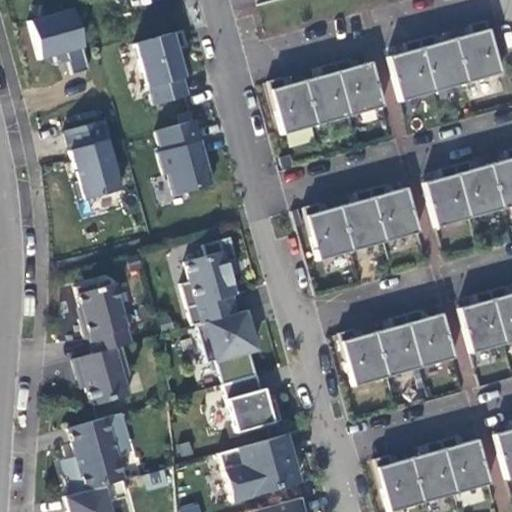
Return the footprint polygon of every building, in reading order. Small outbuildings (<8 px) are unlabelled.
[(69,76),(84,71),(67,10),(25,21),(36,61),(51,57),(54,66),(66,63),(69,76)] [(405,52),(385,58),(398,103),(499,75),(484,21),(468,26),(471,34),(434,44),(431,36),(402,44),(405,52)] [(168,35),(130,45),(146,108),(184,98),(168,35)] [(281,78),(266,82),(280,135),(381,107),(368,62),(349,68),(347,59),(318,68),(320,76),(283,86),(281,78)] [(165,177),(171,198),(210,187),(192,121),(152,133),(158,152),(153,154),(160,178),(165,177)] [(60,133),(79,203),(117,192),(98,123),(60,133)] [(440,178),(421,184),(434,228),(511,206),(511,149),(504,151),(506,160),(469,170),(467,162),(438,170),(440,178)] [(316,204),(301,208),(316,262),(417,233),(404,188),(384,194),(382,185),(353,193),(355,202),(319,212),(316,204)] [(227,238),(200,246),(203,257),(181,263),(187,282),(177,285),(189,327),(194,326),(235,314),(231,296),(236,295),(231,275),(227,276),(224,263),(233,260),(227,238)] [(95,283),(73,289),(82,319),(78,321),(84,340),(87,339),(92,354),(119,346),(130,344),(125,328),(128,328),(121,305),(119,306),(113,285),(97,290),(95,283)] [(476,304),(456,310),(469,354),(511,342),(511,293),(505,296),(502,287),(473,296),(476,304)] [(213,361),(220,385),(253,376),(247,352),(244,342),(250,340),(248,331),(252,329),(247,310),(235,314),(194,326),(205,364),(213,361)] [(351,330),(336,334),(351,387),(452,359),(440,314),(420,320),(418,311),(389,319),(391,328),(354,338),(351,330)] [(250,340),(244,342),(247,352),(253,350),(250,340)] [(92,405),(127,396),(123,382),(127,375),(119,346),(92,354),(70,360),(75,378),(80,377),(87,403),(92,405)] [(220,385),(233,434),(278,421),(273,400),(265,403),(261,389),(258,390),(254,376),(253,376),(220,385)] [(118,414),(66,429),(76,467),(62,471),(69,496),(120,481),(122,481),(115,456),(110,436),(123,433),(118,414)] [(511,430),(492,435),(504,480),(511,477),(511,420),(509,422),(511,430)] [(123,433),(110,436),(115,456),(129,452),(123,433)] [(283,435),(216,454),(230,502),(297,483),(292,465),(288,454),(283,435)] [(388,456),(372,460),(386,511),(391,511),(488,485),(475,440),(456,446),(454,437),(425,445),(427,454),(390,464),(388,456)] [(294,452),(288,454),(292,465),(297,464),(294,452)] [(69,496),(63,497),(66,511),(108,511),(106,503),(125,498),(120,481),(69,496)] [(304,511),(301,498),(249,511),(304,511)] [(177,508),(178,511),(200,511),(198,502),(177,508)]
